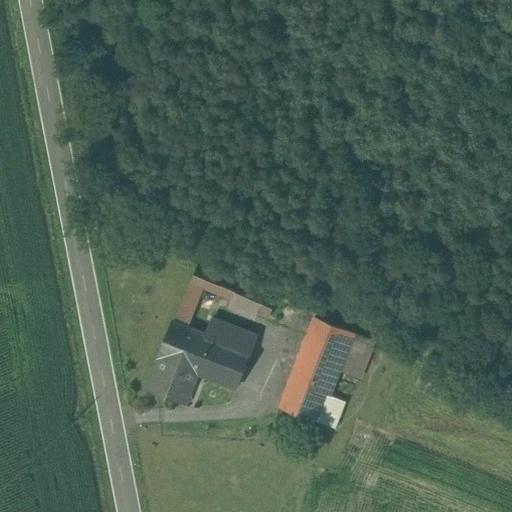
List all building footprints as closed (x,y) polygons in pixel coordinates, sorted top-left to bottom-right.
[(270,302),(194,270),(187,289),(203,295),(262,320),(270,302)] [(187,289),(174,320),(175,320),(175,321),(191,327),(203,295),(187,289)] [(369,332),(312,308),(273,410),(308,425),(317,401),(328,405),(345,358),(358,363),(369,332)] [(255,337),(212,318),(206,333),(250,350),(255,337)] [(206,333),(195,328),(191,327),(175,321),(175,320),(174,320),(160,357),(188,368),(236,387),(250,350),(206,333)] [(188,368),(160,357),(149,386),(179,398),(187,377),(185,376),(188,368)]
